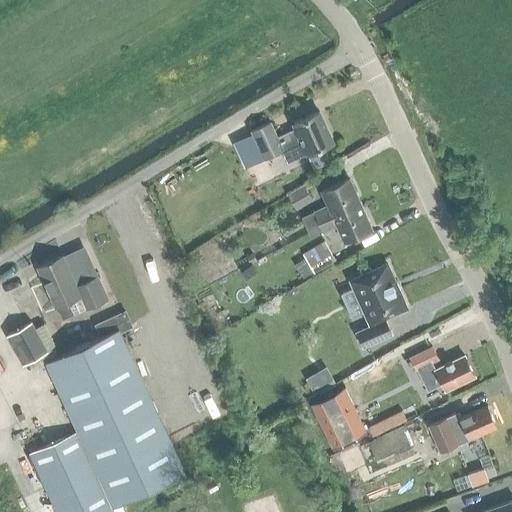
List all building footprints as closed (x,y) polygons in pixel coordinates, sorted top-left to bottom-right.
[(295,129),(276,138),(270,123),(250,131),(262,160),(301,143),(307,154),(332,143),(318,112),(293,124),(295,129)] [(257,191),(267,207),(303,185),(294,169),(257,191)] [(370,231),(349,182),(321,195),(327,210),(313,216),(312,214),(301,220),(310,240),(322,234),(322,236),(337,229),(343,243),(370,231)] [(302,254),(306,261),(314,274),(336,260),(324,241),(302,254)] [(76,287),(62,256),(36,268),(55,308),(56,307),(62,320),(74,314),(68,302),(79,297),(85,309),(108,299),(98,276),(76,287)] [(406,310),(386,267),(350,283),(371,328),(356,334),(363,349),(392,336),(384,320),(406,310)] [(21,366),(45,353),(29,324),(5,337),(21,366)] [(29,497),(45,489),(55,511),(111,511),(110,509),(184,476),(118,330),(45,363),(76,433),(29,454),(14,461),(29,497)] [(440,385),(443,391),(473,376),(463,356),(435,370),(431,362),(437,360),(431,348),(409,359),(415,370),(417,369),(428,391),(440,385)] [(306,376),(315,394),(336,382),(327,365),(306,376)] [(344,388),(345,388),(344,387),(310,404),(310,405),(311,404),(333,448),(332,448),(332,449),(367,432),(366,431),(365,432),(344,388)] [(486,406),(459,418),(456,413),(427,426),(439,452),(457,444),(453,436),(463,431),(467,439),(495,427),(486,406)] [(371,450),(361,455),(365,464),(375,459),(377,463),(414,446),(404,427),(368,445),(371,450)] [(483,469),(467,474),(472,487),(488,481),(483,469)] [(511,511),(511,501),(481,511),(511,511)]
